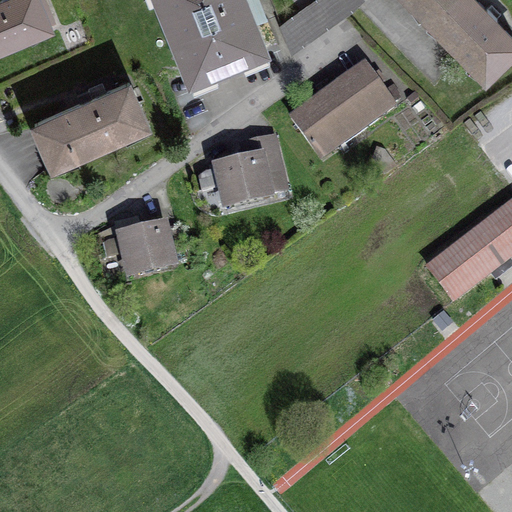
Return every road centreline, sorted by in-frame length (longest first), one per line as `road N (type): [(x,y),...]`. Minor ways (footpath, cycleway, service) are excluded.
road 1 (residential): [(352,49),(49,243)]
road 2 (residential): [(279,511),(49,243)]
